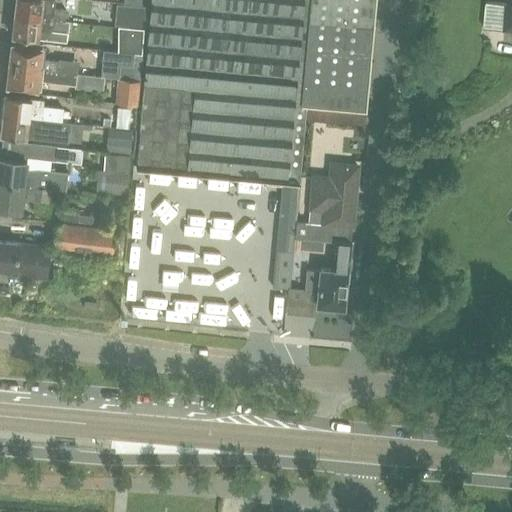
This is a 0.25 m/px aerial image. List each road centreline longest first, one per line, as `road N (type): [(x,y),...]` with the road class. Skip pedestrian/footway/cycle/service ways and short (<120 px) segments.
road 1 (secondary): [(511,443),(0,384)]
road 2 (secondary): [(0,450),(277,461),(511,483)]
road 3 (unclassified): [(511,398),(3,339)]
road 4 (unclassified): [(121,486),(468,511)]
road 5 (unknown): [(257,373),(269,188)]
